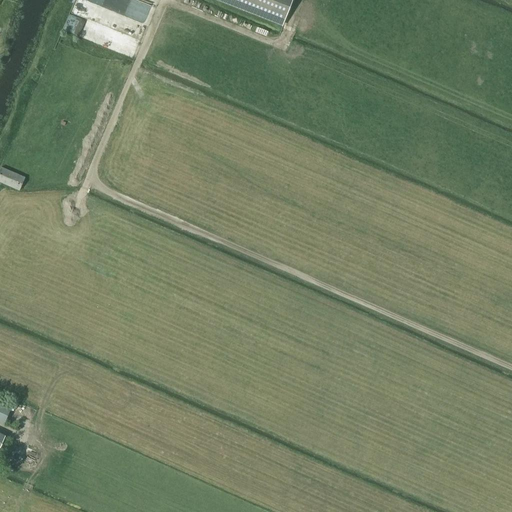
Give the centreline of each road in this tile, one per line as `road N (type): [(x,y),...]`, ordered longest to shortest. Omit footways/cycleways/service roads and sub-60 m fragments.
road 1 (track): [(88,174),(96,188),(511,368)]
road 2 (track): [(164,0),(71,213)]
